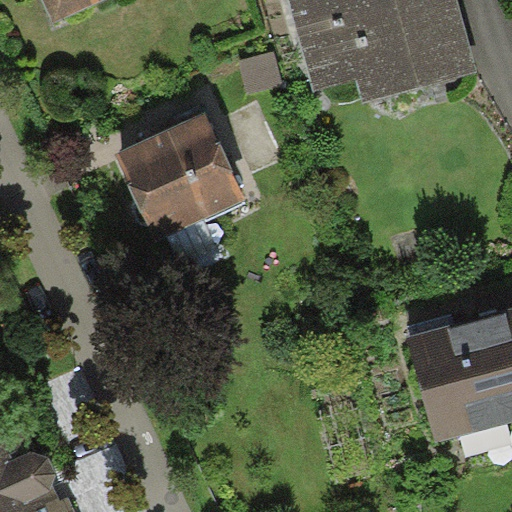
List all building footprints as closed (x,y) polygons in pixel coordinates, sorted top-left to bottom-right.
[(43,0),(53,21),(98,0),(43,0)] [(290,0),(315,90),(356,79),(363,102),(477,71),(457,0),(290,0)] [(275,51),(239,60),(247,93),(283,85),(275,51)] [(246,197),(204,110),(115,153),(156,240),(246,197)] [(511,305),(407,335),(437,442),(511,421),(511,305)] [(75,511),(30,412),(0,425),(0,511),(75,511)]
